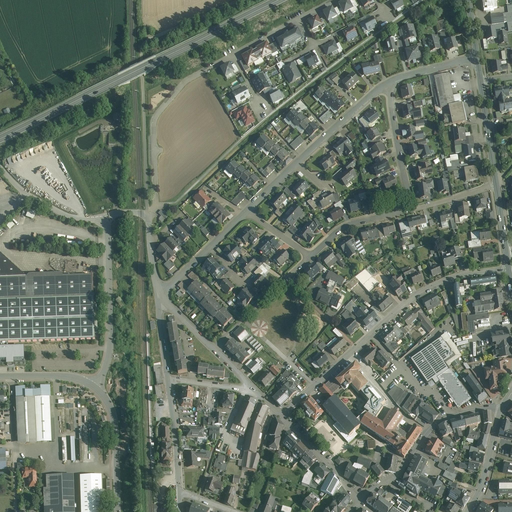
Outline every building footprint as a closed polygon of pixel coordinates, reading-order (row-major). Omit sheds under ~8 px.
[(348,0),(347,0),(339,4),(341,9),(344,13),(344,14),(350,11),(353,9),(349,1),(348,0)] [(353,9),(355,8),(358,6),(354,0),(350,0),(349,1),(353,9)] [(396,0),(397,0),(391,3),(395,11),(403,6),(399,0),(396,0)] [(481,0),(483,5),(482,6),(482,7),(482,8),(482,9),(483,10),(484,12),(486,13),(487,13),(490,12),(490,13),(490,11),(494,11),(492,1),(491,0),(481,0)] [(332,8),(323,13),(328,21),(336,17),(336,16),(333,10),(332,8)] [(511,13),(502,14),(503,23),(507,23),(507,24),(511,23),(511,13)] [(502,14),(490,16),(492,25),(503,23),(502,14)] [(317,17),(314,19),(308,22),(311,26),(310,28),(311,29),(312,29),(313,30),(320,26),(321,26),(319,21),(317,17)] [(367,21),(363,23),(368,31),(373,29),(377,27),(372,18),(367,21)] [(444,20),(435,23),(438,32),(446,30),(444,20)] [(412,27),(401,30),(405,42),(408,42),(408,41),(415,39),(412,27)] [(349,29),(343,33),(348,41),(357,36),(354,30),(352,28),(349,29)] [(495,28),(486,30),(488,40),(497,38),(496,32),(495,28)] [(285,36),(276,41),(279,47),(281,50),(282,52),(304,41),(298,30),(289,34),(288,32),(284,34),(285,36)] [(503,31),(496,32),(497,38),(498,38),(499,44),(507,43),(506,33),(503,33),(503,31)] [(393,40),(394,42),(398,41),(396,34),(390,39),(390,40),(393,40)] [(437,36),(426,40),(427,45),(429,52),(440,49),(437,36)] [(390,40),(386,42),(389,53),(396,51),(394,42),(393,40),(390,40)] [(447,42),(447,44),(449,51),(457,49),(456,46),(458,46),(457,42),(455,43),(454,40),(453,40),(447,42)] [(336,45),(334,42),(323,48),(327,55),(337,50),(338,49),(336,45)] [(252,51),(243,56),(242,56),(242,57),(244,60),(247,66),(248,67),(248,66),(257,61),(258,61),(257,61),(261,58),(262,59),(271,54),(272,54),(271,53),(268,47),(266,44),(266,43),(266,44),(257,49),(256,49),(257,49),(252,52),(252,51)] [(275,49),(273,44),(268,47),(271,53),(272,54),(271,54),(272,55),(277,52),(275,49)] [(413,49),(406,51),(408,61),(408,62),(416,60),(413,49)] [(305,60),(309,68),(318,63),(314,55),(305,60)] [(381,55),(373,57),(375,65),(377,64),(379,64),(383,63),(381,55)] [(247,66),(244,60),(240,62),(245,72),(250,69),(248,66),(248,67),(247,66)] [(500,62),(492,64),(493,74),(502,72),(501,71),(501,66),(500,62)] [(229,64),(221,68),(225,77),(233,72),(234,72),(230,66),(229,64)] [(235,64),(230,66),(234,72),(233,72),(235,74),(239,72),(235,64)] [(287,85),(301,77),(294,64),(280,71),(287,85)] [(368,66),(368,67),(370,76),(370,75),(374,74),(380,73),(377,64),(375,65),(368,66)] [(368,65),(362,67),(362,69),(364,76),(366,77),(370,76),(368,67),(368,66),(368,65)] [(448,74),(434,77),(439,100),(448,98),(453,97),(448,74)] [(352,75),(342,84),(348,91),(359,82),(352,75)] [(259,94),(270,89),(263,76),(253,81),(259,94)] [(337,77),(332,81),(334,84),(337,86),(342,82),(337,77)] [(410,87),(401,89),(402,94),(403,99),(412,97),(410,87)] [(249,98),(244,88),(232,94),(237,104),(249,98)] [(507,88),(495,90),(496,99),(498,99),(499,103),(500,112),(501,112),(501,114),(508,113),(507,111),(511,110),(511,100),(506,101),(505,97),(508,97),(507,88)] [(322,89),(315,95),(320,101),(321,99),(327,94),(322,89)] [(271,94),(269,95),(271,98),(270,99),(273,104),(283,99),(280,93),(279,94),(277,91),(274,93),(271,94)] [(327,94),(321,99),(325,104),(327,103),(332,98),(328,93),(327,94)] [(453,97),(448,98),(450,106),(462,104),(460,95),(453,97)] [(332,98),(327,103),(331,108),(332,107),(338,102),(334,97),(332,98)] [(448,98),(439,100),(441,108),(450,106),(448,98)] [(338,102),(332,107),(337,112),(344,106),(339,101),(338,102)] [(462,104),(450,106),(454,125),(466,122),(462,104)] [(411,107),(402,108),(404,118),(413,117),(412,111),(411,107)] [(237,119),(240,117),(240,116),(247,112),(245,108),(234,114),(237,119)] [(373,110),(365,116),(362,118),(368,126),(371,124),(375,120),(375,121),(379,118),(373,110)] [(419,110),(412,111),(413,117),(413,119),(421,118),(419,110)] [(249,111),(247,112),(240,116),(240,117),(246,127),(254,122),(249,111)] [(294,111),(287,118),(292,123),(293,122),(299,117),(294,111)] [(299,117),(293,122),(298,128),(300,126),(305,121),(300,116),(299,117)] [(362,118),(359,121),(365,129),(368,126),(362,118)] [(305,121),(300,126),(305,132),(306,131),(311,125),(306,120),(305,121)] [(273,122),(271,124),(278,131),(281,128),(278,125),(277,126),(273,122)] [(311,125),(306,131),(311,136),(314,134),(318,130),(313,124),(311,125)] [(414,128),(404,129),(405,132),(406,132),(406,136),(407,140),(415,138),(415,134),(414,132),(415,132),(414,128)] [(375,129),(367,134),(367,135),(368,134),(370,137),(369,138),(372,142),(376,139),(378,142),(379,141),(382,139),(380,137),(380,136),(375,129)] [(464,129),(453,131),(454,131),(455,142),(466,141),(466,140),(465,141),(465,139),(464,129)] [(351,133),(348,136),(352,141),(353,141),(356,139),(351,133)] [(422,133),(415,134),(415,138),(415,141),(423,139),(422,133)] [(314,134),(311,136),(309,139),(312,142),(317,137),(314,134)] [(264,137),(257,144),(262,150),(264,148),(269,143),(264,137)] [(352,141),(349,144),(344,139),(342,140),(342,141),(338,144),(333,148),(340,156),(340,155),(343,152),(344,153),(344,152),(347,149),(350,153),(355,149),(353,141),(352,141)] [(269,143),(264,148),(269,154),(270,153),(276,147),(270,142),(269,143)] [(381,144),(376,146),(376,147),(375,147),(372,149),(372,150),(374,153),(377,158),(386,152),(381,144)] [(276,147),(270,153),(275,158),(276,157),(282,151),(277,146),(276,147)] [(416,146),(408,148),(408,149),(408,148),(410,157),(410,158),(418,155),(417,151),(416,146)] [(427,147),(420,149),(420,150),(417,151),(418,155),(422,154),(423,158),(430,156),(427,147)] [(473,147),(468,148),(467,148),(464,148),(464,149),(464,153),(465,159),(468,159),(469,162),(476,161),(475,153),(474,153),(473,148),(473,147)] [(35,148),(6,158),(8,164),(37,155),(35,148)] [(282,151),(276,157),(283,163),(284,162),(289,157),(283,150),(282,151)] [(328,156),(319,163),(325,171),(331,166),(330,165),(333,163),(334,164),(334,163),(332,160),(329,156),(328,156)] [(289,157),(284,162),(287,165),(292,160),(289,157)] [(344,167),(347,171),(349,169),(351,170),(356,165),(352,160),(344,167)] [(385,161),(377,165),(379,169),(381,174),(389,170),(385,161)] [(233,163),(227,170),(233,176),(234,175),(239,170),(233,163)] [(428,165),(420,167),(421,169),(423,175),(431,174),(429,165),(428,165)] [(246,174),(241,168),(239,170),(234,175),(239,180),(240,179),(246,174)] [(468,169),(465,169),(466,177),(467,183),(477,181),(475,168),(468,169)] [(351,170),(349,169),(347,171),(338,178),(345,186),(346,186),(345,185),(348,182),(349,183),(356,176),(351,170)] [(421,169),(414,171),(415,176),(416,176),(417,181),(424,179),(423,175),(421,169)] [(461,170),(453,171),(454,178),(464,177),(465,177),(466,177),(465,170),(461,170)] [(252,178),(247,172),(246,174),(240,179),(245,184),(247,183),(252,178)] [(252,178),(247,183),(252,188),(259,182),(253,176),(252,178)] [(392,177),(382,181),(383,183),(386,190),(396,185),(392,177)] [(302,181),(299,184),(293,190),(299,196),(300,196),(299,195),(301,192),(303,193),(308,187),(302,181)] [(444,182),(437,183),(439,193),(443,192),(444,194),(448,193),(446,182),(444,182)] [(426,189),(419,190),(420,195),(419,195),(420,199),(428,198),(428,194),(430,194),(428,187),(426,188),(426,189)] [(201,192),(194,199),(203,208),(207,204),(204,201),(207,198),(201,192)] [(280,193),(270,204),(277,210),(278,209),(282,204),(286,200),(280,193)] [(322,197),(318,200),(319,202),(320,204),(322,204),(324,208),(335,202),(329,193),(322,197)] [(365,193),(358,195),(360,201),(367,199),(365,193)] [(314,198),(307,203),(313,210),(317,208),(315,204),(319,202),(318,200),(322,197),(320,195),(314,198)] [(484,200),(481,200),(477,200),(478,201),(473,201),(475,209),(476,209),(476,212),(481,212),(481,210),(486,209),(486,208),(486,206),(485,206),(484,200)] [(359,201),(349,204),(351,212),(356,211),(361,210),(359,201)] [(338,203),(334,206),(336,210),(339,209),(340,210),(344,207),(341,202),(338,203)] [(214,206),(208,212),(214,219),(224,210),(217,203),(214,206)] [(205,210),(207,213),(208,212),(214,206),(212,204),(209,207),(205,210)] [(467,205),(458,206),(457,206),(458,206),(459,215),(459,219),(460,219),(463,218),(464,219),(467,219),(468,218),(469,218),(469,217),(467,205),(468,205),(467,204),(467,205)] [(303,213),(294,206),(282,219),(291,226),(291,227),(292,225),(303,213)] [(284,213),(278,209),(277,210),(274,213),(280,218),(284,213)] [(336,210),(329,214),(331,218),(333,222),(343,216),(340,210),(339,209),(336,210)] [(28,210),(25,217),(31,219),(34,212),(28,210)] [(230,216),(224,210),(214,219),(220,225),(222,224),(230,216)] [(167,217),(161,211),(158,214),(160,215),(164,220),(167,217)] [(450,211),(445,213),(445,214),(439,216),(441,223),(450,221),(450,220),(452,219),(450,211)] [(424,217),(416,219),(418,227),(421,226),(426,225),(424,217)] [(323,228),(317,218),(314,220),(318,226),(317,227),(318,227),(320,230),(323,228)] [(194,224),(189,219),(186,221),(192,227),(194,224)] [(416,219),(408,221),(407,221),(408,223),(410,229),(414,228),(418,227),(416,219)] [(186,221),(180,226),(189,236),(195,230),(192,227),(186,221)] [(316,228),(309,222),(302,231),(299,235),(300,236),(310,243),(314,237),(311,235),(312,234),(317,228),(316,228)] [(408,223),(400,225),(403,239),(412,236),(410,231),(410,229),(408,223)] [(292,225),(291,227),(291,226),(288,230),(294,235),(295,234),(298,231),(292,225)] [(392,225),(386,226),(385,225),(382,226),(383,230),(384,235),(390,234),(395,233),(392,225)] [(189,236),(180,226),(174,232),(179,238),(177,240),(181,244),(182,245),(184,243),(183,242),(189,236)] [(209,234),(204,228),(201,231),(206,237),(209,234)] [(249,228),(240,237),(246,243),(249,240),(251,243),(257,238),(255,235),(249,228)] [(370,229),(360,232),(363,242),(367,241),(367,239),(375,237),(375,240),(376,239),(373,229),(371,230),(370,229)] [(489,231),(479,232),(480,237),(480,241),(490,240),(489,231)] [(355,244),(350,237),(346,240),(347,241),(345,242),(345,241),(345,242),(342,244),(342,243),(339,245),(343,252),(344,251),(348,257),(359,250),(358,248),(357,248),(354,244),(355,244)] [(173,240),(171,238),(165,244),(173,252),(179,247),(173,240)] [(177,240),(175,238),(173,240),(179,247),(181,244),(177,240)] [(261,245),(257,249),(258,249),(264,256),(274,246),(267,240),(261,245)] [(365,251),(359,240),(355,244),(354,244),(357,248),(358,248),(359,250),(361,254),(365,251)] [(254,245),(253,246),(257,250),(258,249),(257,249),(261,245),(258,241),(254,245)] [(173,252),(165,244),(157,251),(160,254),(159,255),(166,262),(166,261),(167,262),(169,260),(175,255),(173,252)] [(233,246),(231,248),(230,247),(223,253),(225,254),(224,255),(232,263),(240,254),(241,254),(239,252),(233,246)] [(459,248),(449,251),(450,251),(451,255),(452,255),(454,261),(460,260),(459,248)] [(482,250),(473,252),(474,255),(473,255),(474,255),(474,258),(479,257),(479,255),(482,255),(482,252),(482,250)] [(277,256),(275,253),(269,259),(272,262),(274,260),(280,266),(289,257),(283,251),(277,256)] [(482,252),(482,255),(483,261),(487,260),(488,262),(493,261),(492,251),(488,251),(482,252)] [(330,253),(327,255),(324,257),(321,259),(327,266),(333,260),(334,259),(335,259),(330,253)] [(27,279),(0,254),(0,279),(26,279),(27,279)] [(451,255),(442,258),(444,264),(444,263),(446,267),(455,264),(454,261),(452,255),(451,255)] [(248,261),(245,258),(240,263),(240,264),(241,263),(245,266),(243,269),(241,267),(241,268),(248,275),(256,266),(257,266),(255,264),(250,259),(248,261)] [(211,259),(204,266),(209,272),(210,271),(213,274),(212,275),(217,271),(220,268),(220,267),(219,268),(215,264),(216,263),(211,259)] [(174,266),(169,260),(167,262),(164,265),(169,271),(174,266)] [(264,264),(259,260),(255,264),(257,266),(256,266),(259,269),(262,266),(264,264)] [(333,260),(327,266),(329,268),(336,262),(333,260)] [(315,266),(320,271),(319,271),(321,273),(324,268),(318,262),(315,266)] [(313,264),(305,272),(311,279),(319,271),(320,271),(315,266),(313,264)] [(259,269),(254,273),(257,277),(259,275),(261,277),(264,274),(265,275),(268,272),(262,266),(259,269)] [(429,269),(429,270),(433,277),(441,273),(438,266),(434,267),(433,268),(429,269)] [(217,271),(212,275),(216,279),(221,274),(217,271)] [(345,279),(330,272),(326,279),(330,281),(337,284),(342,286),(345,279)] [(415,275),(410,277),(414,285),(418,283),(418,284),(422,282),(422,281),(419,273),(415,275)] [(39,278),(36,275),(33,278),(30,276),(27,279),(26,279),(27,300),(93,298),(93,276),(63,277),(60,274),(57,278),(54,275),(51,278),(48,275),(45,278),(42,275),(39,278)] [(225,275),(214,286),(217,288),(219,286),(227,295),(234,288),(223,277),(226,275),(225,275)] [(261,277),(259,275),(257,277),(251,283),(255,287),(258,289),(265,282),(261,277)] [(370,276),(361,284),(362,286),(372,277),(370,276)] [(372,277),(362,286),(370,294),(375,289),(374,288),(379,284),(372,277)] [(396,278),(395,278),(393,280),(393,281),(389,285),(394,290),(393,291),(399,297),(406,291),(403,287),(405,286),(402,282),(402,283),(401,282),(402,281),(399,277),(397,278),(396,278)] [(355,278),(344,286),(350,291),(359,282),(355,278)] [(495,278),(482,280),(483,286),(496,284),(495,278)] [(26,279),(0,279),(0,300),(27,300),(26,279)] [(470,282),(470,283),(463,284),(464,288),(471,288),(483,286),(482,280),(470,282)] [(337,284),(330,281),(327,287),(334,290),(337,284)] [(189,289),(188,290),(193,295),(201,287),(196,282),(195,283),(189,289)] [(388,288),(382,282),(379,284),(383,289),(385,290),(388,288)] [(379,284),(374,288),(375,289),(379,293),(383,289),(379,284)] [(459,286),(453,286),(456,308),(462,308),(459,286)] [(201,287),(193,295),(197,299),(205,291),(201,287)] [(250,293),(246,289),(240,295),(244,299),(238,305),(243,309),(246,306),(247,306),(255,298),(250,293)] [(332,294),(326,292),(321,289),(316,301),(328,306),(329,306),(329,305),(334,295),(332,294)] [(379,293),(375,289),(370,294),(374,299),(375,297),(379,302),(376,305),(382,312),(392,303),(385,296),(384,298),(379,293)] [(385,290),(383,289),(379,293),(384,298),(385,296),(388,294),(385,290)] [(205,291),(197,299),(202,304),(209,297),(210,296),(205,291)] [(491,294),(479,295),(480,302),(474,303),(476,314),(494,311),(504,310),(501,292),(491,293),(491,294)] [(334,295),(329,305),(332,306),(331,308),(337,311),(341,308),(342,305),(339,304),(341,298),(334,295)] [(435,295),(423,301),(427,309),(427,308),(433,305),(434,306),(439,303),(435,295)] [(202,304),(201,305),(205,309),(213,302),(209,297),(202,304)] [(93,298),(27,300),(0,300),(0,322),(94,319),(93,298)] [(218,306),(213,302),(205,309),(209,314),(218,306)] [(360,311),(351,302),(345,308),(345,309),(347,311),(351,314),(353,312),(356,315),(360,311)] [(218,306),(209,314),(214,319),(215,318),(222,311),(218,306)] [(410,312),(402,319),(408,326),(407,325),(417,316),(422,322),(426,319),(422,314),(422,313),(418,309),(412,314),(410,312)] [(222,311),(215,318),(219,322),(227,314),(223,310),(222,311)] [(351,314),(347,311),(345,313),(350,319),(353,316),(351,314)] [(366,311),(362,314),(360,311),(356,315),(366,327),(377,317),(375,316),(372,312),(371,311),(368,313),(366,311)] [(227,314),(219,322),(224,327),(228,323),(232,319),(227,314)] [(488,314),(467,317),(468,323),(474,322),(489,319),(488,314)] [(426,319),(422,322),(420,323),(429,334),(435,329),(428,317),(426,319)] [(94,319),(0,322),(0,343),(1,344),(7,343),(95,340),(94,319)] [(351,320),(343,327),(350,336),(359,328),(351,320)] [(169,326),(167,326),(170,345),(172,345),(180,344),(180,343),(177,324),(169,326)] [(396,326),(391,330),(389,328),(388,328),(386,331),(380,337),(379,339),(385,345),(385,346),(392,354),(400,347),(395,343),(399,339),(400,340),(404,337),(405,336),(400,330),(396,326)] [(241,327),(233,334),(241,343),(245,340),(249,336),(241,327)] [(341,335),(335,329),(333,332),(338,337),(341,335)] [(507,333),(497,335),(498,342),(498,346),(509,344),(507,333)] [(450,340),(446,334),(441,338),(445,344),(450,340)] [(263,348),(249,335),(249,336),(245,340),(258,353),(263,348)] [(441,338),(411,359),(411,360),(427,383),(428,384),(432,381),(433,380),(433,381),(437,378),(449,370),(447,367),(445,363),(454,356),(445,344),(441,338)] [(346,345),(341,339),(335,344),(340,350),(346,345)] [(461,357),(450,340),(445,344),(454,356),(445,363),(447,367),(461,357)] [(246,354),(235,343),(234,344),(231,342),(225,348),(242,364),(249,357),(246,354)] [(7,343),(1,344),(2,349),(0,348),(0,365),(8,365),(8,367),(15,366),(15,365),(26,364),(25,348),(8,348),(7,343)] [(180,344),(172,345),(175,364),(176,363),(184,362),(181,343),(180,343),(180,344)] [(335,344),(329,350),(334,355),(340,350),(335,344)] [(509,344),(498,346),(499,351),(500,356),(503,356),(511,355),(509,344)] [(369,352),(362,358),(367,365),(371,362),(375,358),(378,355),(372,349),(369,352)] [(382,351),(378,355),(375,358),(384,368),(383,368),(383,369),(391,362),(382,351)] [(319,357),(314,361),(314,362),(320,368),(328,361),(322,354),(319,357)] [(248,368),(254,363),(251,360),(245,365),(248,368)] [(184,362),(176,363),(178,374),(187,372),(185,361),(184,362)] [(254,375),(261,368),(259,366),(255,362),(254,363),(248,368),(248,369),(254,375)] [(504,362),(494,364),(493,364),(494,369),(492,369),(490,370),(490,369),(489,370),(488,370),(487,370),(488,370),(488,372),(485,373),(486,381),(489,380),(490,390),(490,391),(491,390),(493,390),(496,390),(498,389),(498,387),(497,379),(497,378),(499,377),(498,376),(499,376),(506,375),(504,362)] [(336,382),(337,383),(340,387),(341,387),(345,383),(348,387),(351,385),(359,393),(358,394),(359,394),(368,386),(367,386),(356,373),(360,370),(355,364),(336,382)] [(161,366),(154,367),(154,373),(155,372),(157,386),(161,386),(163,386),(161,366)] [(209,367),(199,366),(199,368),(198,374),(198,375),(207,376),(208,369),(209,369),(209,367)] [(281,373),(273,366),(270,370),(277,377),(281,373)] [(209,369),(208,369),(207,376),(207,378),(224,380),(225,373),(225,371),(209,369)] [(287,370),(277,382),(279,385),(276,387),(281,392),(289,383),(287,381),(293,375),(287,370)] [(469,398),(449,370),(437,378),(440,383),(457,407),(458,407),(458,406),(469,398),(469,399),(469,398)] [(273,379),(267,373),(259,380),(265,387),(273,379)] [(467,374),(461,378),(465,384),(467,382),(471,379),(467,374)] [(300,383),(293,375),(287,381),(289,383),(294,389),(300,383)] [(333,378),(325,386),(329,391),(337,383),(336,382),(333,378)] [(482,391),(472,378),(471,379),(467,382),(476,394),(476,395),(482,391)] [(294,389),(289,383),(281,392),(289,400),(297,392),(294,389)] [(337,383),(329,391),(332,394),(340,387),(337,383)] [(325,386),(324,385),(319,390),(328,400),(333,396),(332,394),(329,391),(325,386)] [(157,386),(155,386),(156,399),(163,398),(161,386),(157,386)] [(405,393),(396,386),(388,394),(396,405),(405,393)] [(194,392),(184,390),(182,401),(193,402),(194,392)] [(488,399),(482,391),(476,395),(476,394),(474,396),(480,404),(488,399)] [(289,400),(281,392),(273,400),(280,408),(289,400)] [(419,401),(405,392),(405,393),(396,405),(408,417),(419,401)] [(234,396),(224,395),(223,406),(223,408),(229,409),(229,407),(233,407),(233,403),(234,400),(234,396)] [(50,397),(34,398),(37,441),(52,440),(50,397)] [(37,441),(34,398),(17,399),(19,442),(37,441)] [(257,402),(248,398),(245,404),(255,408),(257,402)] [(323,413),(310,398),(301,406),(307,413),(306,414),(309,419),(311,417),(315,421),(323,413)] [(414,427),(407,437),(403,434),(399,431),(395,436),(393,434),(400,424),(403,419),(398,416),(399,414),(395,411),(393,413),(392,412),(385,422),(386,423),(387,424),(385,428),(365,414),(356,422),(335,399),(323,409),(337,424),(333,427),(348,444),(357,436),(354,432),(360,427),(360,426),(361,425),(398,450),(396,452),(396,453),(404,458),(414,444),(414,443),(422,432),(414,426),(413,427),(414,427)] [(438,415),(425,406),(419,401),(408,417),(415,421),(418,416),(431,425),(438,415)] [(90,402),(89,404),(97,411),(99,409),(90,402)] [(247,436),(244,452),(245,452),(251,418),(254,410),(255,408),(245,404),(243,403),(231,430),(247,436)] [(269,410),(258,404),(255,411),(254,410),(251,418),(263,423),(269,410)] [(101,423),(105,421),(103,415),(101,411),(97,412),(101,423)] [(491,413),(483,413),(484,425),(491,425),(492,425),(491,413)] [(478,415),(464,418),(466,427),(466,428),(469,427),(474,425),(480,424),(478,415)] [(251,418),(245,452),(252,454),(256,455),(261,428),(263,423),(251,418)] [(268,434),(266,433),(264,440),(271,442),(269,449),(277,451),(281,440),(280,439),(284,428),(283,427),(275,418),(270,433),(270,435),(268,434)] [(464,418),(450,422),(453,431),(459,429),(466,427),(464,418)] [(448,422),(437,428),(442,438),(453,433),(448,422)] [(508,423),(503,422),(501,430),(499,438),(511,440),(511,432),(508,432),(509,426),(508,423)] [(406,429),(400,424),(393,434),(395,436),(399,431),(403,434),(406,429)] [(491,425),(484,425),(483,431),(482,434),(482,435),(489,436),(491,425)] [(170,444),(167,444),(167,439),(169,439),(169,428),(162,429),(162,439),(163,464),(166,463),(170,463),(171,463),(171,455),(172,455),(171,449),(170,449),(170,444)] [(201,429),(187,428),(187,429),(187,433),(187,437),(187,438),(197,438),(203,439),(204,429),(203,429),(201,429)] [(459,429),(453,431),(456,442),(463,440),(460,431),(459,429)] [(219,430),(212,430),(210,430),(210,437),(210,438),(212,438),(211,441),(216,441),(216,438),(218,438),(219,430)] [(289,433),(286,436),(287,437),(286,439),(285,440),(286,440),(287,441),(284,443),(292,451),(291,452),(293,451),(300,444),(289,433)] [(488,439),(479,437),(478,442),(477,449),(486,451),(488,439)] [(442,446),(433,440),(430,444),(428,448),(427,447),(425,452),(437,458),(437,457),(439,459),(440,458),(442,456),(441,455),(440,454),(442,451),(440,450),(442,446)] [(309,452),(300,444),(293,451),(301,459),(309,452)] [(477,449),(471,447),(469,454),(472,455),(472,457),(470,456),(469,460),(472,461),(482,464),(484,455),(476,453),(477,449)] [(301,459),(293,451),(291,452),(293,455),(293,457),(294,458),(296,459),(297,460),(300,458),(301,460),(301,459)] [(245,452),(244,452),(243,461),(242,467),(242,468),(248,469),(250,469),(252,454),(245,452)] [(309,452),(301,459),(303,461),(301,463),(309,470),(314,465),(313,463),(316,460),(309,452)] [(196,453),(187,454),(188,468),(197,467),(196,458),(196,453)] [(395,457),(388,455),(385,455),(385,458),(387,459),(385,472),(395,474),(398,459),(395,457)] [(219,456),(217,463),(216,463),(214,467),(226,471),(227,467),(222,465),(224,457),(219,456)] [(427,462),(415,456),(403,481),(422,492),(427,481),(419,477),(427,462)] [(339,457),(335,461),(339,465),(343,462),(339,457)] [(453,460),(447,457),(445,463),(450,465),(453,460)] [(372,462),(359,458),(357,465),(363,467),(363,468),(369,470),(372,462)] [(357,465),(356,465),(349,463),(344,477),(363,488),(369,477),(360,472),(363,467),(357,465)] [(449,468),(440,463),(438,467),(447,471),(449,468)] [(511,465),(503,463),(501,472),(511,475),(511,465)] [(385,473),(377,464),(371,469),(379,478),(385,473)] [(479,466),(469,464),(469,467),(468,470),(468,471),(477,473),(479,466)] [(330,474),(321,465),(314,472),(319,478),(322,481),(323,480),(330,474)] [(24,469),(22,469),(22,471),(23,478),(30,478),(30,482),(29,482),(29,487),(37,487),(36,469),(24,469)] [(309,471),(304,476),(312,479),(313,475),(309,471)] [(453,475),(447,472),(444,477),(453,482),(456,476),(453,475)] [(330,474),(321,491),(332,496),(336,488),(339,483),(330,474)] [(103,511),(103,476),(82,476),(82,511),(103,511)] [(312,479),(304,476),(302,483),(309,486),(312,479)] [(72,511),(72,477),(46,478),(47,490),(43,490),(44,511),(72,511)] [(224,484),(209,479),(205,489),(206,490),(210,491),(214,492),(215,489),(221,491),(224,484)] [(432,482),(428,480),(427,481),(422,492),(435,498),(436,495),(435,494),(438,487),(439,488),(440,487),(441,484),(433,480),(432,482)] [(419,491),(403,481),(401,485),(406,489),(410,492),(412,493),(417,496),(419,491)] [(511,482),(499,483),(499,495),(511,494),(511,482)] [(309,486),(302,483),(299,490),(307,493),(309,486)] [(350,499),(339,483),(336,488),(342,497),(343,496),(349,500),(350,499)] [(441,488),(440,487),(439,488),(438,487),(435,494),(436,495),(439,496),(440,493),(443,494),(445,490),(444,488),(442,487),(441,488)] [(461,494),(453,489),(447,498),(451,500),(449,504),(450,504),(459,510),(462,511),(470,499),(469,499),(465,496),(467,493),(463,490),(461,494)] [(374,494),(367,503),(373,508),(380,498),(376,495),(374,494)] [(227,495),(224,504),(231,507),(235,498),(231,497),(227,495)] [(317,499),(312,495),(306,501),(308,502),(305,505),(306,506),(304,508),(309,511),(311,511),(320,502),(317,499)] [(275,499),(269,496),(265,507),(272,509),(275,499)] [(342,497),(337,503),(344,509),(351,502),(349,500),(343,496),(342,497)] [(389,511),(393,508),(380,498),(373,508),(378,511),(389,511)] [(408,511),(412,507),(399,498),(397,502),(400,505),(396,511),(408,511)] [(337,503),(336,502),(330,510),(332,511),(343,511),(345,510),(344,509),(337,503)]
